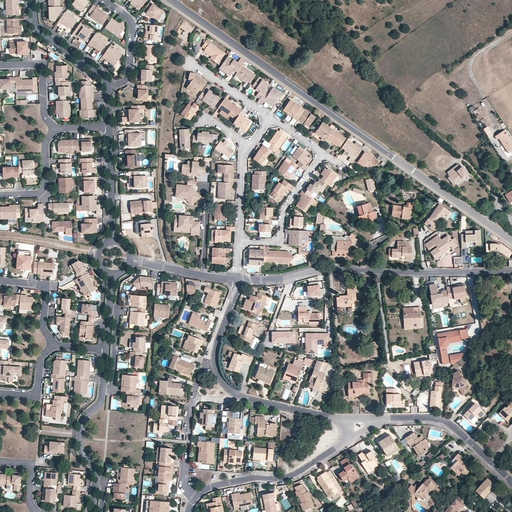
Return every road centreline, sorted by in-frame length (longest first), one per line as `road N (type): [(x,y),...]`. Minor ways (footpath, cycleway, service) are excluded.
road 1 (tertiary): [(169,0),(511,240)]
road 2 (track): [(504,208),(310,0)]
road 3 (residential): [(237,280),(318,268),(511,269)]
road 4 (residential): [(93,511),(94,473),(79,436),(83,417),(100,402),(105,349)]
road 5 (residential): [(195,495),(225,481),(290,478),(344,445)]
road 6 (residential): [(387,418),(450,425),(511,482)]
road 7 (residential): [(341,419),(235,393),(215,364)]
road 8 (residential): [(238,241),(279,240),(283,212),(323,153)]
road 9 (residential): [(108,86),(42,33),(33,0)]
